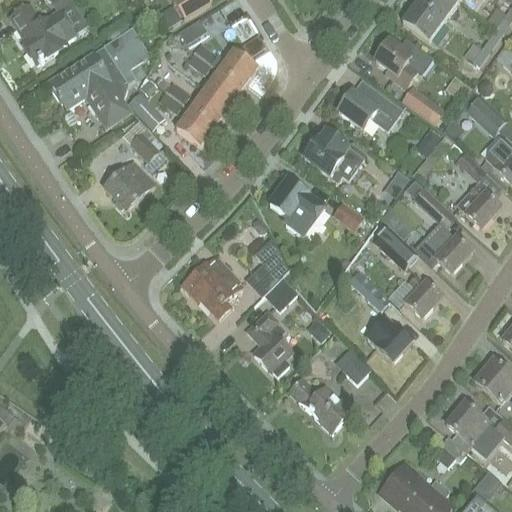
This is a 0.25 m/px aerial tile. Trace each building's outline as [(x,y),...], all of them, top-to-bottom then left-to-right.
[(60,16),(73,8),(67,0),(60,0),(49,7),(56,18),(60,16)] [(202,0),(192,0),(178,8),(186,21),(207,9),(202,0)] [(452,0),(422,0),(418,6),(444,25),(459,5),(452,0)] [(444,25),(418,6),(402,27),(429,46),(444,25)] [(41,27),(30,10),(11,22),(25,45),(22,47),(36,69),(54,57),(52,54),(64,46),(75,40),(60,16),(56,18),(49,22),(41,27)] [(496,32),(503,37),(511,24),(511,10),(496,32)] [(198,24),(179,36),(186,48),(205,36),(198,24)] [(503,37),(496,32),(481,53),(488,58),(503,37)] [(132,33),(49,86),(54,93),(52,94),(60,105),(61,104),(67,112),(94,95),(100,105),(99,106),(105,115),(98,120),(106,132),(130,116),(123,105),(128,89),(136,84),(131,75),(151,61),(132,33)] [(390,45),(376,64),(393,78),(391,81),(406,92),(419,75),(408,66),(412,61),(390,45)] [(200,47),(193,57),(211,69),(218,59),(200,47)] [(488,58),(481,53),(473,47),(464,60),(479,71),(488,58)] [(511,56),(504,49),(493,60),(510,77),(511,79),(511,56)] [(233,55),(219,75),(243,93),(258,73),(233,55)] [(211,69),(193,57),(186,67),(204,79),(211,69)] [(219,75),(204,95),(229,113),(243,93),(219,75)] [(491,88),(487,85),(482,85),(479,89),(480,95),(483,98),(488,98),(492,94),(491,88)] [(171,86),(165,96),(183,108),(189,98),(171,86)] [(229,113),(204,95),(191,114),(215,132),(229,113)] [(387,135),(403,114),(376,95),(367,107),(352,96),(338,116),(363,134),(371,123),(387,135)] [(183,108),(165,96),(158,106),(176,118),(183,108)] [(127,109),(153,134),(165,123),(139,97),(127,109)] [(408,110),(424,122),(426,120),(433,125),(439,117),(415,100),(408,110)] [(509,129),(481,104),(468,118),(496,144),(509,129)] [(215,132),(191,114),(176,134),(201,152),(215,132)] [(426,138),(427,146),(433,150),(440,140),(429,133),(426,138)] [(305,162),(337,186),(342,180),(348,184),(365,162),(327,135),(320,144),(319,143),(317,145),(313,143),(303,156),(307,159),(305,162)] [(130,150),(147,168),(160,156),(143,138),(130,150)] [(511,186),(511,148),(505,142),(486,163),(496,173),(511,187),(511,186)] [(456,168),(477,188),(487,178),(465,157),(456,168)] [(104,192),(117,205),(115,207),(120,213),(123,211),(126,215),(153,189),(134,169),(125,177),(123,174),(104,192)] [(391,186),(402,194),(409,184),(398,176),(391,186)] [(299,212),(316,224),(325,212),(308,200),(309,199),(288,184),(270,209),(291,224),(299,212)] [(415,205),(425,195),(415,186),(405,196),(415,205)] [(457,209),(466,218),(465,218),(481,233),(502,211),(486,196),(485,197),(476,189),(457,209)] [(426,194),(425,195),(415,205),(414,206),(434,225),(446,213),(426,194)] [(333,221),(354,236),(364,222),(343,207),(333,221)] [(262,239),(266,235),(266,230),(261,224),(256,223),(252,227),(252,231),(257,238),(262,239)] [(454,243),(445,235),(440,230),(438,228),(414,253),(417,256),(430,268),(436,263),(452,278),(472,256),(456,241),(455,242),(454,243)] [(372,246),(402,274),(417,258),(387,230),(372,246)] [(263,268),(252,278),(269,295),(282,282),(289,275),(273,242),(254,259),(263,268)] [(231,310),(225,304),(242,289),(216,260),(207,268),(183,290),(191,299),(194,297),(213,316),(218,322),(231,310)] [(348,286),(380,316),(390,304),(358,274),(357,275),(351,269),(342,278),(349,285),(348,286)] [(443,300),(427,285),(425,287),(417,278),(410,286),(416,293),(404,305),(422,322),(443,300)] [(269,295),(265,299),(263,300),(279,316),(298,297),(282,282),(269,295)] [(292,355),(276,339),(283,333),(278,328),(279,327),(268,316),(248,335),(262,350),(254,358),(271,376),(292,355)] [(376,352),(392,367),(413,344),(396,330),(395,331),(386,322),(367,342),(377,351),(376,352)] [(315,333),(326,345),(334,338),(323,326),(315,333)] [(501,341),(504,343),(503,345),(511,352),(511,331),(510,330),(501,341)] [(350,353),(335,368),(356,390),(371,374),(350,353)] [(511,379),(494,364),(474,387),(501,409),(510,398),(511,399),(511,379)] [(332,438),(354,416),(344,406),(341,409),(321,390),(315,396),(302,383),(289,396),(332,438)] [(465,407),(446,429),(472,451),(486,463),(503,442),(511,449),(511,429),(504,423),(496,435),(482,422),(482,421),(465,407)] [(0,436),(6,428),(16,436),(22,427),(13,420),(14,419),(0,409),(0,436)] [(459,467),(467,457),(447,440),(438,450),(459,467)] [(63,460),(97,483),(105,471),(71,448),(63,460)] [(449,511),(452,510),(419,483),(421,481),(405,467),(379,498),(392,509),(394,507),(400,511),(449,511)] [(471,495),(484,506),(500,486),(487,476),(471,495)] [(487,511),(477,503),(469,511),(487,511)]
